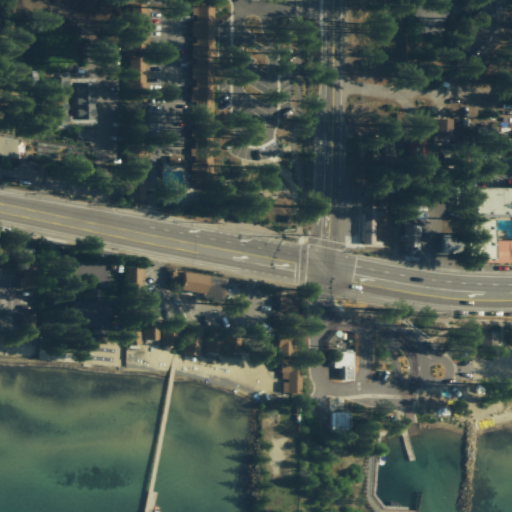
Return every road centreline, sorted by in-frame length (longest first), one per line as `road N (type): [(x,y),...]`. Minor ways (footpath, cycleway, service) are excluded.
road 1 (primary): [(0,207),(325,271)]
road 2 (tertiary): [(325,271),(327,0)]
road 3 (primary): [(325,271),(429,290),(511,293)]
